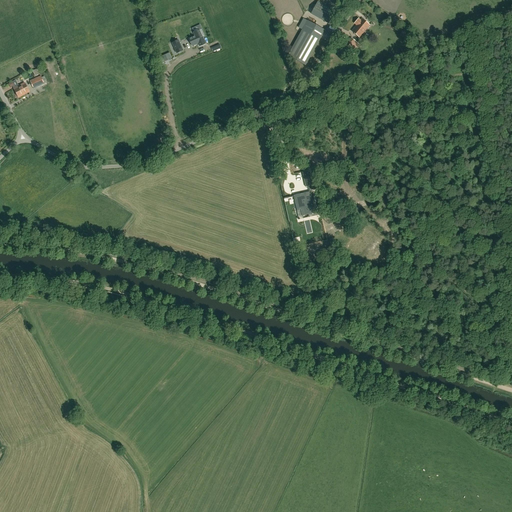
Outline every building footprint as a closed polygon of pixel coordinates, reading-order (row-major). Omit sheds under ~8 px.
[(311,14),(329,23),(335,11),(318,1),(311,14)] [(360,38),(370,25),(362,19),(360,21),(358,19),(355,23),(357,24),(351,31),(360,38)] [(305,66),(325,30),(307,21),(288,56),(305,66)] [(195,36),(192,37),(189,39),(190,40),(192,46),(198,43),(199,46),(205,44),(199,30),(193,33),(195,36)] [(343,48),(352,55),(360,45),(351,38),(343,48)] [(178,40),(172,43),(177,53),(183,50),(178,40)] [(170,53),(159,58),(161,63),(172,58),(170,53)] [(30,81),(33,89),(44,84),(41,76),(30,81)] [(18,97),(29,92),(24,83),(14,88),(16,93),(15,94),(16,96),(18,96),(18,97)] [(313,185),(309,171),(302,172),(305,187),(313,185)] [(296,210),(301,209),(302,215),(303,215),(309,214),(317,212),(317,211),(314,212),(311,196),(307,197),(306,193),(294,196),(297,209),(296,209),(296,210)]
